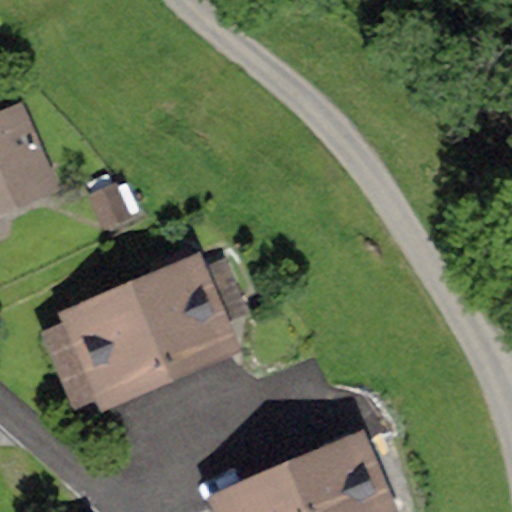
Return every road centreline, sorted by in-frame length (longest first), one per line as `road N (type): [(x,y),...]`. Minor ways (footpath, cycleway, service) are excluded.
road 1 (unclassified): [(511,409),(471,321),(330,120),(180,0)]
road 2 (residential): [(0,399),(102,494)]
